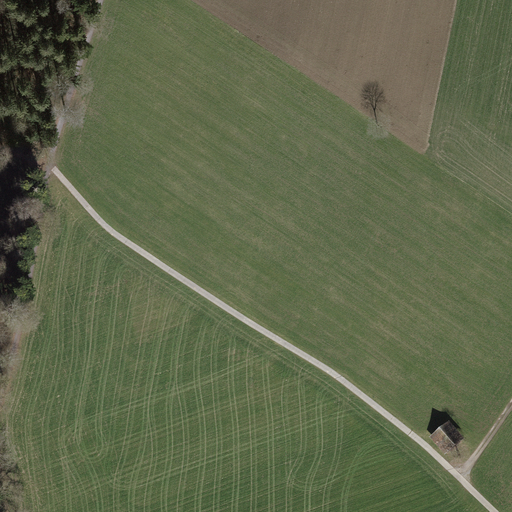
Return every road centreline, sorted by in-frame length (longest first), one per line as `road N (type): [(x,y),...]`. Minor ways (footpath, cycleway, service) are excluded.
road 1 (track): [(496,511),(330,370),(107,230),(47,161)]
road 2 (track): [(47,161),(102,0)]
